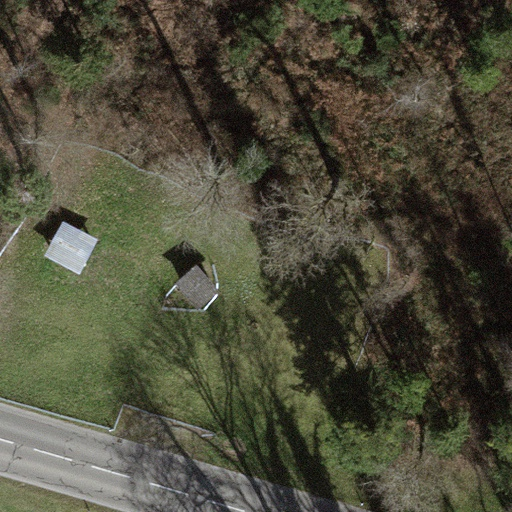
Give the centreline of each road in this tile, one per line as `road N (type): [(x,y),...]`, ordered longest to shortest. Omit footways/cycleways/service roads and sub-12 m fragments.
road 1 (track): [(0,243),(53,141),(74,0)]
road 2 (tertiary): [(244,511),(0,439)]
